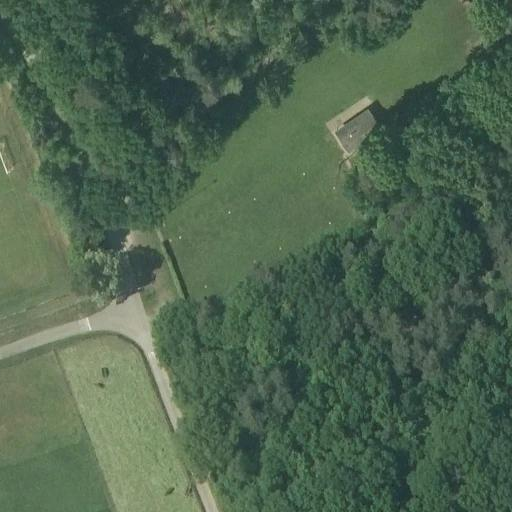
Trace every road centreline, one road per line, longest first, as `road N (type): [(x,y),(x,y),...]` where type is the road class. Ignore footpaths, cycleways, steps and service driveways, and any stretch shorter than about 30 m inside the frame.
road 1 (unclassified): [(129,318),(60,138),(0,15)]
road 2 (track): [(511,417),(364,256)]
road 3 (unclassified): [(202,511),(151,341),(129,318)]
road 4 (unclassified): [(0,350),(95,317),(129,318)]
